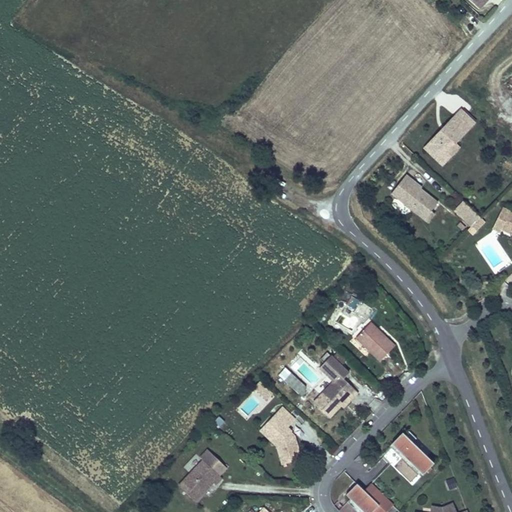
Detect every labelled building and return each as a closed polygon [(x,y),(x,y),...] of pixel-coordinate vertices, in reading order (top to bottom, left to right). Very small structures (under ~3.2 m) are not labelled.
[(490,0),(467,0),(480,11),(490,0)] [(441,127),(424,145),(437,157),(446,148),(445,147),(453,139),(459,132),(461,133),(474,119),(460,106),(443,124),(445,125),(442,128),(441,127)] [(442,161),(458,144),(453,139),(445,147),(446,148),(437,157),(442,161)] [(407,178),(410,174),(405,170),(390,189),(424,215),(430,206),(435,198),(418,186),(407,178)] [(421,183),(410,174),(407,178),(418,186),(421,183)] [(478,212),(462,198),(456,205),(472,220),(474,218),(478,212)] [(503,221),(500,226),(511,232),(511,233),(511,209),(501,204),(495,217),(503,221)] [(430,206),(424,215),(427,218),(433,209),(430,206)] [(484,217),(478,212),(474,218),(479,223),(484,217)] [(499,229),(500,226),(503,221),(495,217),(491,225),(499,229)] [(474,218),(472,220),(470,223),(475,227),(479,223),(474,218)] [(511,268),(503,276),(511,286),(511,268)] [(358,306),(363,298),(357,293),(351,302),(358,306)] [(382,360),(397,342),(372,319),(356,337),(382,360)] [(330,415),(341,404),(356,388),(345,377),(351,372),(333,354),(321,366),(335,380),(314,401),(330,415)] [(307,384),(292,370),(285,377),(300,391),(307,384)] [(356,388),(341,404),(343,407),(359,391),(356,388)] [(281,441),(278,445),(284,462),(302,457),(294,431),(289,426),(297,418),(283,405),(275,414),(280,419),(269,430),(281,441)] [(261,428),(278,445),(281,441),(269,430),(280,419),(275,414),(261,428)] [(406,433),(404,431),(393,442),(395,444),(386,455),(393,463),(404,452),(425,472),(435,461),(415,442),(419,437),(410,429),(406,433)] [(202,454),(205,457),(180,483),(197,499),(205,490),(203,488),(214,478),(217,481),(223,475),(220,472),(228,465),(209,447),(202,454)] [(455,478),(445,480),(447,489),(457,487),(455,478)] [(348,494),(367,511),(388,511),(396,505),(373,483),(366,489),(359,482),(348,494)] [(471,511),(470,507),(460,511),(456,500),(446,503),(434,502),(432,511),(417,509),(416,511),(471,511)]
